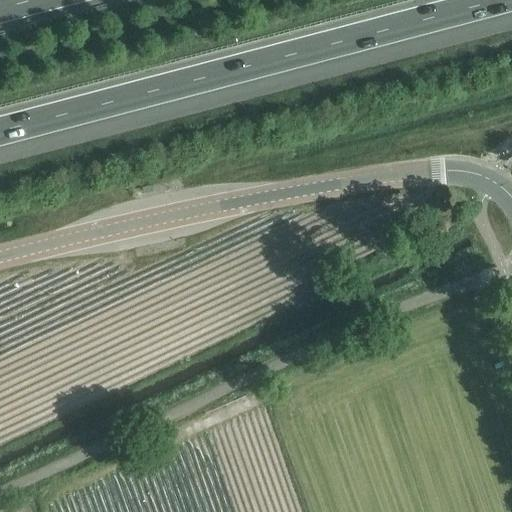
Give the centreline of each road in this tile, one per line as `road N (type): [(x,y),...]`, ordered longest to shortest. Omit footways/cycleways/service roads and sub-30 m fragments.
road 1 (residential): [(0,494),(413,303),(511,269)]
road 2 (unclassified): [(511,199),(478,174),(456,170),(363,180),(0,259)]
road 3 (motorway): [(0,131),(499,0)]
